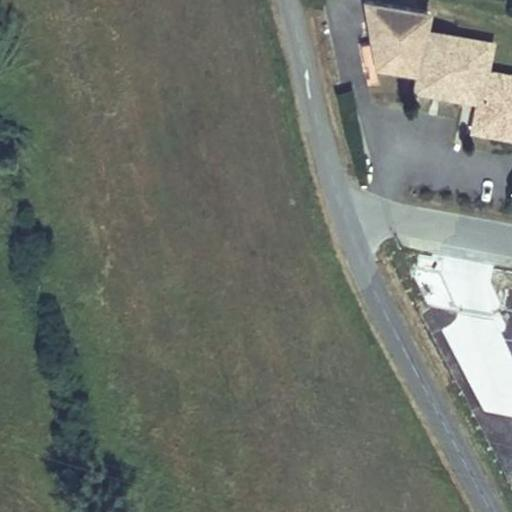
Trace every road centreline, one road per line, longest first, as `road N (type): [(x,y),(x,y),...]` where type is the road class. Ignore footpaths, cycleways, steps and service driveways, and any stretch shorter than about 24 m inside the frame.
road 1 (tertiary): [(345,221),(490,511)]
road 2 (tertiary): [(287,0),(345,221)]
road 3 (residential): [(511,238),(372,216),(345,221)]
